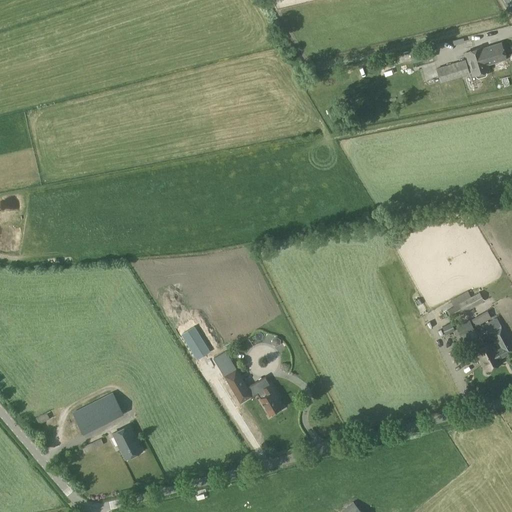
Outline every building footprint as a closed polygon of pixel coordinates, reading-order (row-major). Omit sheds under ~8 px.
[(473,31),(481,29),(480,21),(471,23),(473,31)] [(505,58),(501,43),(482,48),(482,47),(465,52),(472,75),(475,74),(476,76),(478,78),(486,76),(487,73),(486,71),(488,70),(486,64),(505,58)] [(431,46),(410,52),(412,62),(433,57),(431,46)] [(377,56),(369,58),(374,72),(382,69),(377,56)] [(465,60),(436,68),(440,82),(469,73),(465,60)] [(468,291),(451,301),(454,306),(457,304),(471,297),(468,291)] [(457,304),(460,309),(462,314),(484,301),(479,292),(471,297),(457,304)] [(454,306),(449,309),(452,314),(460,309),(457,304),(454,306)] [(487,310),(471,319),(476,327),(491,318),(487,310)] [(511,344),(496,317),(484,324),(489,334),(492,332),(499,345),(494,348),(500,359),(511,352),(511,344)] [(469,319),(456,327),(461,337),(474,330),(469,319)] [(451,323),(442,327),(445,335),(455,331),(451,323)] [(210,350),(195,325),(183,332),(198,357),(210,350)] [(59,376),(110,355),(109,353),(117,350),(120,357),(98,366),(101,373),(131,361),(124,346),(119,332),(48,360),(57,381),(60,379),(59,376)] [(492,343),(475,351),(486,371),(502,363),(500,359),(494,348),(492,343)] [(236,369),(224,375),(236,395),(248,389),(236,369)] [(36,372),(41,385),(47,383),(42,370),(36,372)] [(265,395),(260,398),(269,414),(271,413),(272,415),(281,410),(280,408),(281,407),(276,398),(279,397),(271,384),(261,389),(265,395)] [(112,393),(95,401),(106,422),(108,422),(123,414),(112,393)] [(47,405),(33,411),(35,417),(49,411),(47,405)] [(129,425),(113,433),(126,458),(133,455),(135,456),(140,454),(140,451),(142,451),(129,425)] [(100,439),(91,443),(93,448),(103,444),(100,439)] [(103,453),(110,469),(122,464),(115,448),(103,453)] [(359,511),(352,502),(339,511),(359,511)]
